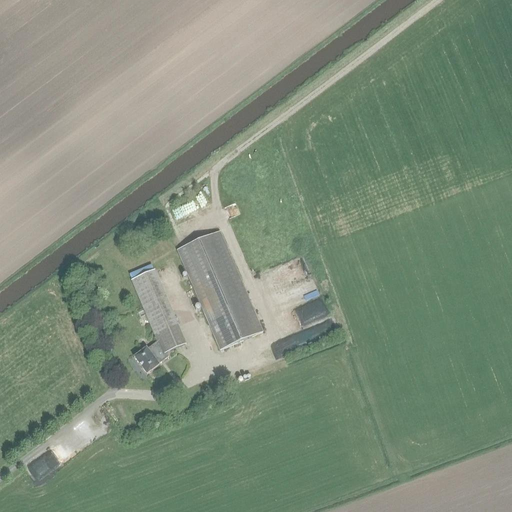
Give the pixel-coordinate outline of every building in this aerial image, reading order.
[(206,188),(197,192),(202,204),(211,200),(206,188)] [(227,207),(230,216),(240,213),(237,204),(227,207)] [(220,233),(177,251),(219,352),(262,333),(220,233)] [(131,281),(157,342),(146,350),(145,349),(133,358),(146,376),(158,366),(157,365),(168,357),(165,354),(185,346),(154,272),(131,281)] [(323,300),(285,315),(290,329),(328,314),(323,300)]
